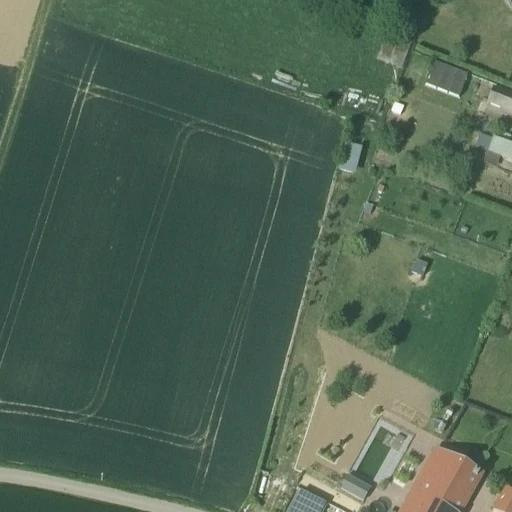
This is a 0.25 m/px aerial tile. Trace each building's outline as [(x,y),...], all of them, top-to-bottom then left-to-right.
[(374,69),(398,78),(408,51),(384,42),(374,69)] [(511,103),(491,95),(484,112),(511,122),(511,103)] [(477,143),(472,156),(479,159),(476,170),(492,175),(496,166),(511,171),(511,146),(492,139),(489,147),(477,143)] [(357,157),(341,153),(334,180),(351,184),(357,157)] [(424,273),(413,269),(409,281),(419,285),(424,273)] [(386,490),(404,444),(391,439),(373,485),(386,490)] [(459,511),(476,481),(431,456),(400,511),(459,511)] [(344,484),(337,496),(361,509),(368,497),(344,484)] [(511,511),(511,506),(499,500),(493,511),(511,511)] [(319,511),(297,501),(291,511),(319,511)]
